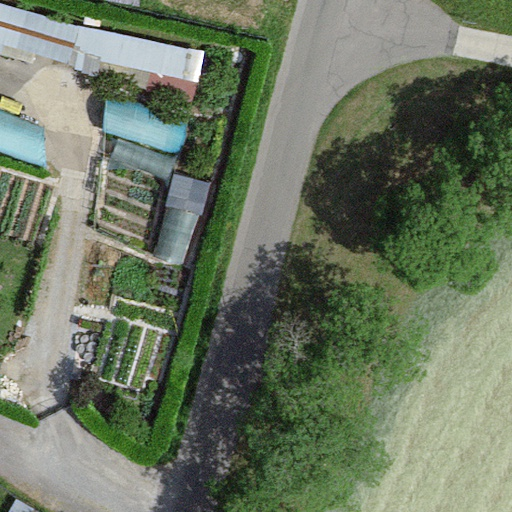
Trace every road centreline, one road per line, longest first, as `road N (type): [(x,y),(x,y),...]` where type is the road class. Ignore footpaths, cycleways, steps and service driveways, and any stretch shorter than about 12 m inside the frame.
road 1 (residential): [(175,511),(333,0)]
road 2 (residential): [(367,0),(511,43)]
